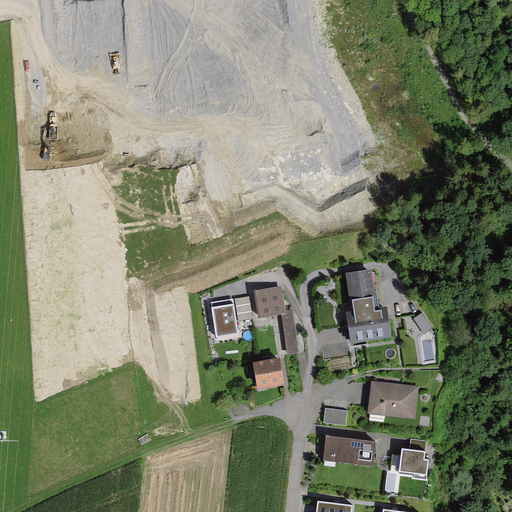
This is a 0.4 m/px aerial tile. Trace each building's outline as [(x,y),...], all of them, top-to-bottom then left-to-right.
[(348,309),(351,334),(352,340),(389,334),(385,305),(377,306),(371,270),(349,273),(354,308),(348,309)] [(281,285),(257,288),(260,313),(283,310),(288,352),(297,350),(292,310),(284,311),(281,285)] [(251,294),(237,295),(238,318),(253,318),(251,294)] [(233,301),(212,304),(216,332),(237,329),(233,301)] [(423,309),(414,316),(426,331),(434,324),(423,309)] [(256,358),(260,380),(282,377),(278,355),(256,358)] [(417,387),(373,381),(370,410),(414,416),(417,387)] [(326,405),(324,420),(347,423),(349,408),(326,405)] [(376,440),(326,435),(324,458),(373,464),(376,440)] [(403,445),(400,470),(415,472),(415,476),(426,477),(428,455),(424,455),(424,448),(403,445)] [(395,453),(392,466),(398,467),(401,454),(395,453)] [(388,471),(385,489),(398,491),(400,473),(388,471)] [(348,511),(350,505),(318,501),(316,511),(348,511)]
